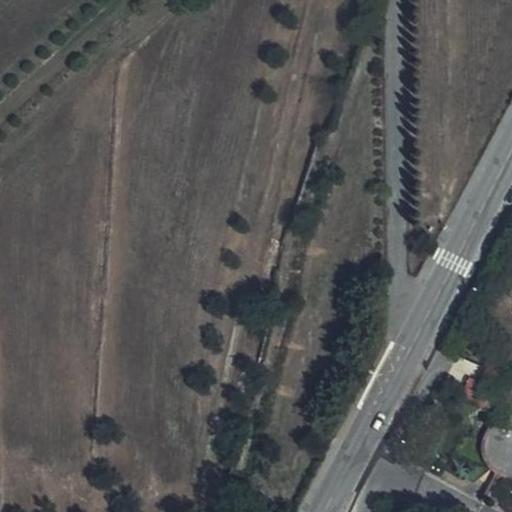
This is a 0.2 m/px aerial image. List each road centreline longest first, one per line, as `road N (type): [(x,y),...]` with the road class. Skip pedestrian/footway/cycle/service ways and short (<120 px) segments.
road 1 (tertiary): [(353,455),(511,148)]
road 2 (residential): [(353,455),(471,511)]
